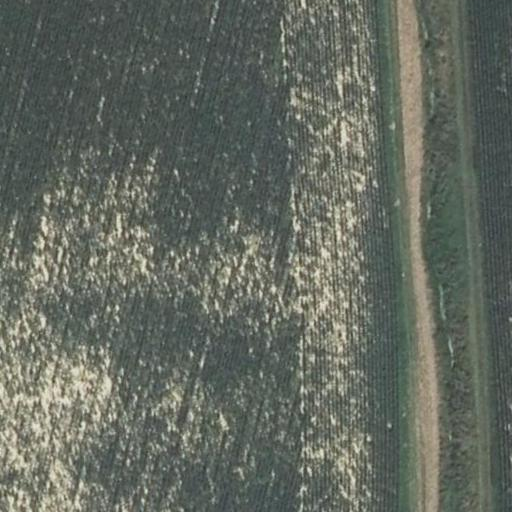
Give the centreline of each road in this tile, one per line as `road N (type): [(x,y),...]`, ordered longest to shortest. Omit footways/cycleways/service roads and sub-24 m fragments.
road 1 (track): [(484,511),(457,0)]
road 2 (track): [(420,511),(394,0)]
